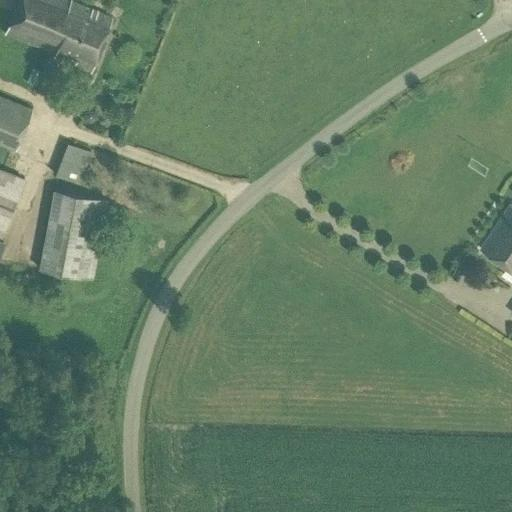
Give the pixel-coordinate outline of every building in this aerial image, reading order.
[(18,0),(5,33),(55,53),(54,57),(90,72),(113,16),(72,0),(18,0)] [(0,145),(14,151),(32,108),(0,95),(0,145)] [(78,183),(90,151),(67,143),(55,174),(78,183)] [(0,234),(0,235),(24,178),(0,168),(0,234)] [(92,278),(106,199),(52,190),(38,269),(92,278)] [(511,269),(511,204),(481,249),(511,269)]
